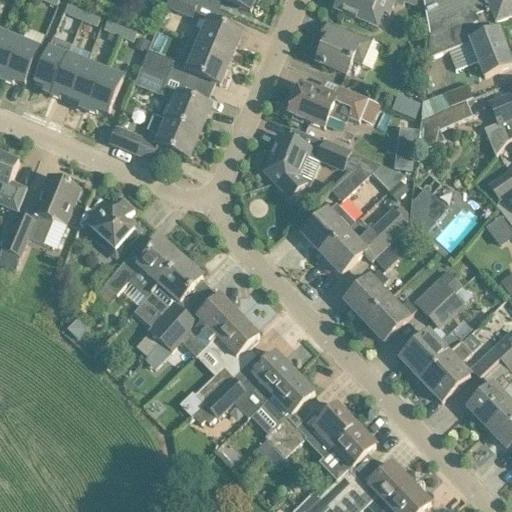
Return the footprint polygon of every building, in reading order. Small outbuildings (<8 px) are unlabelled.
[(42,0),(42,2),(57,9),(60,1),(58,0),(42,0)] [(101,5),(100,0),(81,0),(81,4),(91,10),(101,5)] [(199,5),(197,4),(187,0),(170,0),(167,9),(193,20),(194,19),(199,21),(204,10),(199,8),(199,5)] [(221,0),(220,2),(251,15),(257,0),(221,0)] [(396,0),(339,0),(334,13),(369,28),(379,31),(385,17),(389,18),(395,6),(396,0)] [(408,0),(396,0),(395,6),(404,10),(406,6),(408,0)] [(511,0),(424,0),(425,4),(427,15),(431,39),(429,55),(428,62),(448,53),(500,34),(498,28),(511,22),(511,0)] [(87,15),(72,9),(69,8),(65,16),(70,18),(84,24),(87,15)] [(84,24),(91,27),(97,29),(101,21),(87,15),(84,24)] [(242,37),(223,29),(210,23),(204,36),(195,32),(190,44),(231,63),(242,37)] [(120,39),(123,30),(107,24),(104,32),(110,35),(107,42),(117,46),(120,39)] [(350,35),(339,30),(328,26),(324,37),(319,49),(324,51),(317,66),(336,74),(348,79),(354,64),(363,68),(373,44),(350,35)] [(123,30),(120,39),(134,44),(137,36),(123,30)] [(495,77),(511,70),(511,64),(500,34),(448,53),(456,73),(480,64),(486,80),(495,77)] [(0,81),(5,84),(21,45),(3,38),(0,44),(0,81)] [(146,56),(151,45),(140,40),(135,51),(146,56)] [(220,88),(231,63),(190,44),(185,56),(195,60),(188,75),(220,88)] [(26,87),(33,69),(40,53),(21,45),(5,84),(13,87),(15,83),(26,87)] [(52,98),(68,60),(49,52),(35,86),(46,91),(44,95),(52,98)] [(143,68),(168,79),(174,64),(149,54),(143,68)] [(72,102),(87,68),(68,60),(52,98),(60,102),(62,97),(72,102)] [(89,114),(105,76),(87,68),(72,102),(82,106),(80,110),(89,114)] [(160,98),(168,79),(143,68),(136,87),(160,98)] [(109,117),(117,99),(124,83),(105,76),(89,114),(97,117),(99,113),(109,117)] [(369,103),(344,93),(325,85),(321,96),(302,88),(290,118),(308,125),(325,132),(331,115),(359,126),(361,123),(369,103)] [(468,88),(444,97),(449,111),(467,104),(474,101),(468,88)] [(211,110),(192,103),(169,93),(164,104),(158,118),(169,123),(200,136),(211,110)] [(423,105),(422,125),(450,113),(449,111),(444,97),(423,105)] [(499,128),(486,133),(497,159),(509,144),(511,142),(511,97),(490,107),(499,128)] [(414,122),(420,108),(399,98),(392,113),(414,122)] [(369,103),(361,123),(374,128),(382,108),(369,103)] [(135,110),(134,109),(128,106),(124,114),(132,118),(135,110)] [(441,134),(473,120),(467,106),(450,113),(422,125),(418,158),(421,156),(446,146),(446,145),(441,134)] [(143,122),(146,114),(135,110),(132,118),(143,122)] [(189,162),(200,136),(169,123),(163,137),(152,132),(147,145),(142,143),(143,142),(117,131),(110,148),(156,166),(162,151),(189,162)] [(413,176),(419,134),(401,132),(395,173),(413,176)] [(310,152),(299,148),(281,140),(266,175),(291,201),(306,187),(298,180),(310,152)] [(366,163),(350,156),(327,146),(320,163),(344,173),(345,170),(354,175),(358,171),(366,163)] [(0,206),(19,215),(25,200),(28,193),(12,186),(20,166),(0,157),(0,206)] [(404,178),(381,169),(366,163),(358,171),(354,175),(332,195),(343,206),(373,178),(389,195),(400,183),(404,178)] [(510,196),(511,194),(511,175),(492,189),(501,202),(510,196)] [(69,223),(74,211),(82,192),(55,181),(50,192),(45,189),(33,217),(35,218),(33,223),(18,217),(7,243),(0,259),(0,270),(15,277),(21,261),(29,241),(45,248),(53,226),(55,223),(67,228),(69,223)] [(400,183),(389,195),(397,203),(409,192),(400,183)] [(109,210),(101,204),(93,213),(87,211),(80,229),(117,262),(142,234),(129,222),(135,214),(124,204),(119,210),(116,207),(112,207),(109,210)] [(411,225),(408,227),(411,230),(420,239),(424,243),(439,227),(413,205),(412,219),(411,225)] [(356,226),(346,216),(337,206),(304,238),(323,258),(356,226)] [(411,230),(408,227),(411,225),(412,219),(402,209),(396,215),(394,213),(375,231),(372,227),(368,230),(361,223),(356,227),(356,226),(323,258),(342,278),(365,257),(373,265),(376,263),(399,241),(402,239),(411,230)] [(18,217),(18,216),(12,214),(1,240),(7,243),(18,217)] [(490,230),(505,248),(511,242),(511,228),(505,219),(490,230)] [(399,241),(376,263),(386,274),(410,252),(399,241)] [(139,275),(133,282),(152,297),(183,263),(161,244),(153,254),(139,269),(136,272),(139,275)] [(152,297),(145,305),(163,320),(174,307),(177,303),(181,307),(190,297),(204,282),(183,263),(152,297)] [(139,275),(136,272),(127,265),(106,289),(117,298),(117,299),(130,286),(139,275)] [(366,326),(391,302),(381,292),(390,284),(380,273),(346,305),(366,326)] [(464,290),(459,285),(449,274),(416,306),(431,322),(454,299),(464,290)] [(511,299),(511,298),(511,277),(501,285),(511,299)] [(106,289),(98,297),(109,307),(117,299),(106,289)] [(198,328),(181,347),(196,362),(197,362),(241,319),(222,299),(219,301),(198,322),(200,325),(198,328)] [(431,322),(440,332),(464,309),(454,299),(431,322)] [(385,346),(399,332),(419,314),(409,304),(400,312),(391,302),(366,326),(385,346)] [(151,338),(138,352),(148,362),(161,347),(187,318),(174,307),(163,320),(162,320),(148,336),(151,338)] [(181,347),(198,328),(187,318),(161,347),(172,357),(181,347)] [(241,319),(197,362),(215,380),(225,371),(225,372),(235,363),(257,342),(260,339),(241,319)] [(76,325),(67,336),(77,345),(87,334),(76,325)] [(511,334),(472,373),(482,383),(502,363),(511,353),(511,334)] [(422,385),(463,345),(453,335),(441,347),(430,336),(401,363),(422,385)] [(443,406),(457,393),(471,379),(461,368),(473,356),(463,345),(422,385),(443,406)] [(511,353),(502,363),(511,373),(511,353)] [(272,400),(296,377),(277,357),(253,380),(243,390),(248,396),(236,408),(249,422),(261,410),(264,408),(272,400)] [(204,408),(233,380),(225,371),(215,380),(195,399),(204,408)] [(301,411),(315,397),(296,377),(272,400),(264,408),(261,410),(280,430),(288,422),(291,420),(295,417),(301,411)] [(248,396),(243,390),(233,380),(204,408),(193,418),(195,420),(201,427),(205,422),(209,426),(216,421),(219,424),(236,408),(248,396)] [(489,432),(511,409),(511,408),(500,396),(510,387),(503,380),(469,412),(489,432)] [(333,452),(357,430),(338,409),(314,432),(333,452)] [(508,452),(511,448),(511,409),(489,432),(508,452)] [(297,431),(304,425),(295,417),(291,420),(288,422),(280,430),(267,442),(269,443),(276,452),(297,431)] [(349,475),(376,450),(357,430),(333,452),(320,466),(338,485),(321,501),(309,511),(329,511),(358,484),(349,475)] [(286,462),(307,442),(297,431),(276,452),(285,461),(286,462)] [(389,510),(412,487),(393,467),(370,490),(366,493),(358,484),(329,511),(346,511),(358,501),(367,511),(375,502),(379,499),(389,510)] [(390,511),(426,511),(432,508),(412,487),(389,510),(390,511)]
